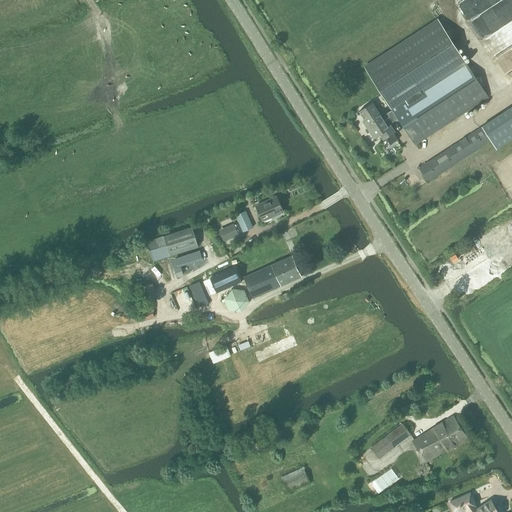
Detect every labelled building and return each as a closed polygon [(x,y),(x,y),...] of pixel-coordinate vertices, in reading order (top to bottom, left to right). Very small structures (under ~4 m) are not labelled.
[(438,20),(365,67),(390,106),(461,61),(463,59),(438,20)] [(461,61),(390,106),(415,144),(488,97),(463,59),(461,61)] [(373,103),(360,112),(368,124),(366,126),(375,139),(383,133),(386,138),(396,132),(390,124),(398,119),(392,110),(382,117),(373,103)] [(511,107),(481,128),(490,141),(491,140),(496,149),(511,138),(511,107)] [(490,141),(481,128),(419,168),(428,181),(490,141)] [(277,197),(256,206),(263,221),(283,212),(277,197)] [(246,211),(235,216),(242,233),(253,228),(246,211)] [(233,224),(218,231),(224,242),(238,236),(233,224)] [(198,248),(192,229),(164,238),(170,256),(170,257),(198,248)] [(170,256),(164,238),(147,244),(153,262),(170,256)] [(301,278),(292,256),(272,265),(281,286),(301,278)] [(281,287),(281,286),(272,265),(244,277),(254,299),(281,287)] [(244,283),(237,266),(204,280),(211,296),(244,283)] [(209,304),(200,282),(190,286),(199,308),(209,304)] [(242,291),(231,290),(224,299),(228,309),(240,311),(246,301),(242,291)] [(287,293),(281,296),(283,302),(289,300),(287,293)] [(266,329),(249,336),(253,347),(271,340),(266,329)] [(292,333),(253,351),(258,363),(298,345),(292,333)] [(249,336),(225,346),(230,357),(253,347),(249,336)] [(225,346),(209,353),(213,363),(230,357),(225,346)] [(432,428),(412,441),(425,462),(446,450),(467,436),(453,415),(432,428)] [(403,424),(382,439),(372,447),(380,458),(411,435),(403,424)] [(496,511),(489,501),(475,510),(472,505),(474,504),(469,493),(449,502),(453,511),(458,511),(465,510),(466,511),(496,511)]
